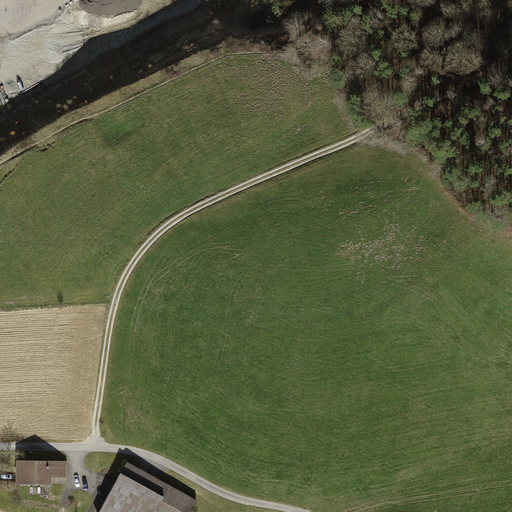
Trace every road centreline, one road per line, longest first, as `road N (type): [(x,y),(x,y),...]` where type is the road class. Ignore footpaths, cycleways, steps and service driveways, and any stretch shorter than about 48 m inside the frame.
road 1 (track): [(95,445),(123,284),(167,222),(201,200),(511,68)]
road 2 (track): [(95,445),(134,449),(227,494),(301,511)]
road 3 (track): [(312,511),(511,479)]
